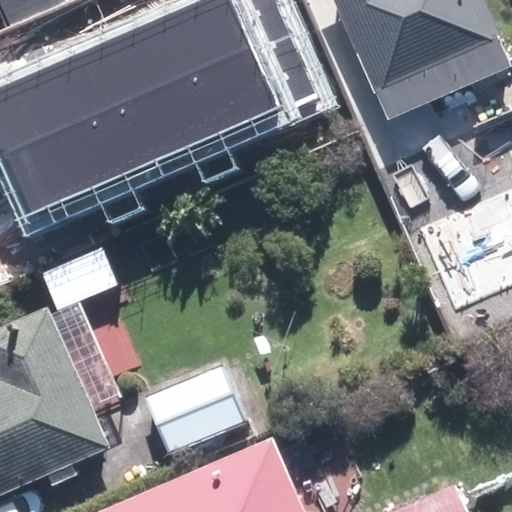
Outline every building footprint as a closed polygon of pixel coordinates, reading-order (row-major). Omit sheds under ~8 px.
[(230,0),(210,0),(200,5),(250,125),(318,100),(276,0),(253,0),(233,8),(230,0)] [(337,0),(390,120),(511,67),(481,0),(337,0)] [(250,125),(200,5),(146,28),(195,147),(250,125)] [(195,147),(146,28),(90,52),(140,170),(195,147)] [(140,170),(90,52),(35,75),(85,193),(140,170)] [(85,193),(35,75),(0,90),(0,146),(30,216),(85,193)] [(511,188),(421,227),(456,309),(511,285),(511,188)] [(0,498),(103,454),(85,412),(118,398),(79,306),(46,321),(42,313),(0,331),(0,498)] [(159,447),(163,456),(251,418),(229,367),(141,405),(159,447)] [(293,511),(264,445),(107,511),(293,511)] [(457,511),(448,489),(395,511),(457,511)]
